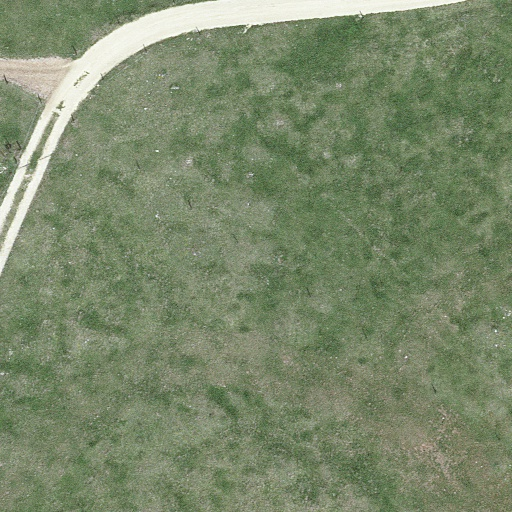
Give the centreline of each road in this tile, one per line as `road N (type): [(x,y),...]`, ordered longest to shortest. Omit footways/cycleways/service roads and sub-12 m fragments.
road 1 (track): [(0,245),(47,138),(85,77),(138,39),(202,21),(465,0)]
road 2 (trunk): [(21,511),(181,0)]
